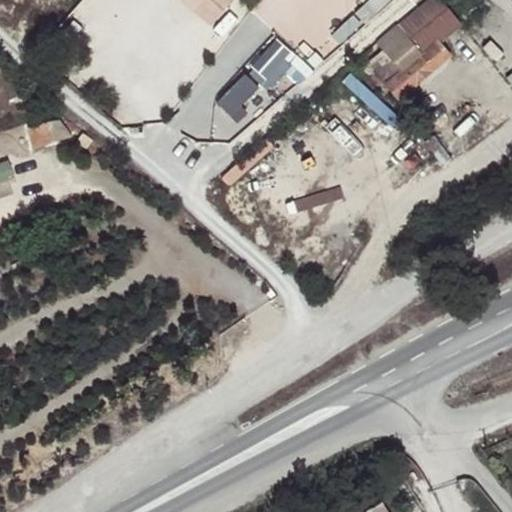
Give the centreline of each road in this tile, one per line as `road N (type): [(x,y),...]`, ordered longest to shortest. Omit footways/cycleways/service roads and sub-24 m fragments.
road 1 (unclassified): [(0,34),(340,327)]
road 2 (unclassified): [(55,511),(340,327)]
road 3 (secondary): [(392,360),(157,480),(111,511)]
road 4 (secondary): [(185,511),(413,397)]
road 5 (unclassified): [(340,327),(511,225)]
road 6 (secondary): [(511,297),(392,360)]
